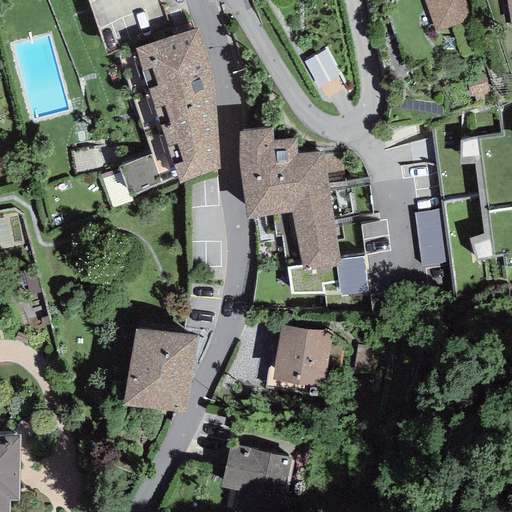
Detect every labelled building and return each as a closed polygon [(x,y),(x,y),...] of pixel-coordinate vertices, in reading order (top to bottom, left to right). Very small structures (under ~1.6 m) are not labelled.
[(423,0),(435,33),(471,19),(464,0),(423,0)] [(197,28),(135,48),(179,184),(219,169),(213,74),(197,28)] [(500,105),(431,129),(441,210),(449,262),(455,305),(511,297),(511,122),(501,123),(500,105)] [(271,129),(239,132),(239,160),(246,220),(272,216),(274,237),(281,235),(291,294),(339,293),(340,298),(368,293),(364,257),(339,261),(322,152),(297,153),(296,140),(272,141),(271,129)] [(345,180),(344,148),(329,149),(330,181),(345,180)] [(421,266),(449,262),(441,210),(413,214),(421,266)] [(364,218),(366,249),(392,247),(389,216),(364,218)] [(332,332),(280,324),(271,381),(323,389),(332,332)] [(197,337),(134,329),(123,406),(186,414),(197,337)] [(19,436),(0,436),(0,511),(8,511),(8,501),(19,501),(19,436)] [(278,511),(290,457),(229,444),(220,487),(240,491),(236,511),(239,511),(278,511)]
